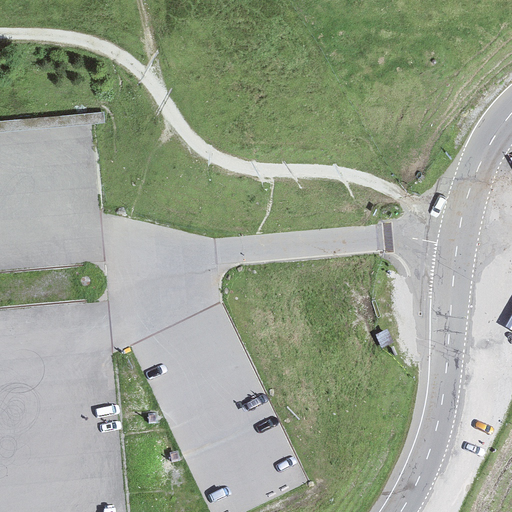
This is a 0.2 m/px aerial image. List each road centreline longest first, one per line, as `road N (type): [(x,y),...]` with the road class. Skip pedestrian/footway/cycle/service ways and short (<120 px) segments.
road 1 (track): [(0,32),(115,50),(156,88),(179,125),(223,161),(362,177),(461,220)]
road 2 (secondary): [(511,113),(467,196),(439,415),(399,511)]
